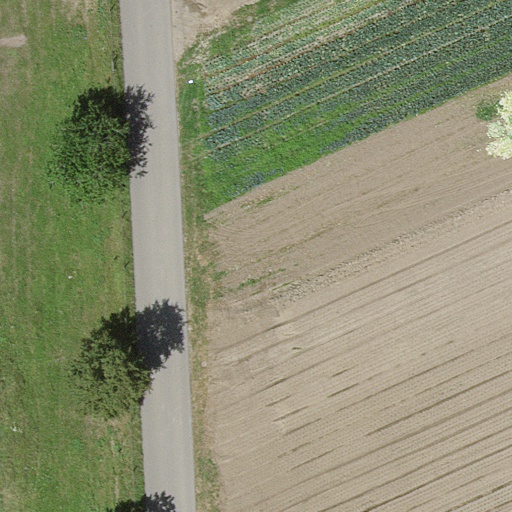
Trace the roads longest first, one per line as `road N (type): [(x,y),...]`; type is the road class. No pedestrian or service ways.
road 1 (unclassified): [(146,0),(171,511)]
road 2 (track): [(149,52),(277,0)]
